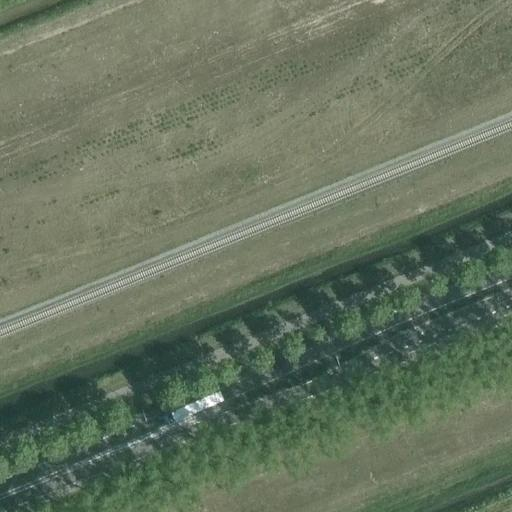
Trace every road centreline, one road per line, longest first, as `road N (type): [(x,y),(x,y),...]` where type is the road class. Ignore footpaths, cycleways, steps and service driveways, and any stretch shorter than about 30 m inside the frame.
road 1 (tertiary): [(511,269),(220,390),(183,419)]
road 2 (tertiary): [(183,419),(252,405),(511,302)]
road 3 (tertiary): [(0,494),(183,419)]
